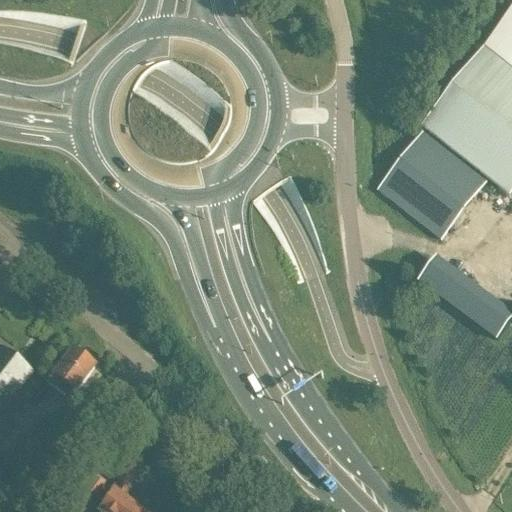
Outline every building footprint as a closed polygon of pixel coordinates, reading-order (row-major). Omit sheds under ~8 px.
[(511,15),(486,49),(511,69),(511,15)] [(510,199),(511,197),(511,69),(486,49),(422,131),(510,199)] [(487,185),(423,136),(409,153),(401,146),(396,153),(404,159),(378,193),(441,242),(487,185)] [(511,322),(511,314),(436,260),(417,285),(497,344),(511,322)] [(52,389),(52,390),(69,403),(93,370),(71,353),(47,385),(52,389)] [(0,403),(6,408),(25,381),(11,370),(14,366),(0,354),(0,403)] [(52,389),(47,385),(42,381),(24,404),(35,412),(52,390),(52,389)] [(35,412),(24,404),(22,402),(0,430),(0,464),(2,467),(40,416),(35,412)] [(134,467),(122,463),(113,493),(99,511),(135,511),(138,509),(131,493),(127,492),(134,467)] [(25,465),(10,486),(21,494),(36,473),(25,465)] [(81,511),(101,484),(80,469),(58,501),(74,511),(81,511)]
